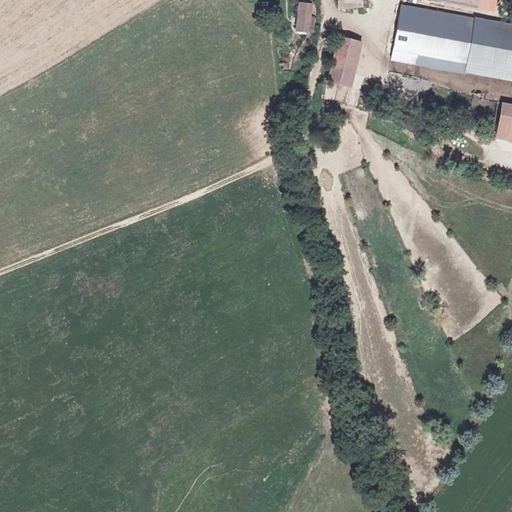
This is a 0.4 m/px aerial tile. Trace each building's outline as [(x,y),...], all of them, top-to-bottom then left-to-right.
[(337,0),(338,8),(352,7),(351,0),(337,0)] [(478,0),(436,0),(476,8),(478,0)] [(309,17),(310,7),(299,5),(298,16),(309,17)] [(511,25),(401,5),(391,60),(413,64),(414,57),(465,67),(511,75),(511,25)] [(296,29),(307,30),(309,17),(298,16),(296,29)] [(350,87),(361,43),(337,36),(326,80),(350,87)] [(511,75),(465,67),(464,72),(511,81),(511,75)] [(511,102),(502,101),(496,135),(511,138),(511,102)]
